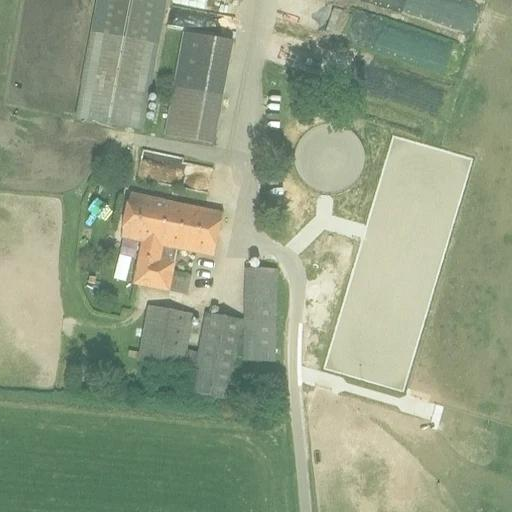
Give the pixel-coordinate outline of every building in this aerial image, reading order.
[(143,131),(159,43),(167,0),(98,0),(77,119),(143,131)] [(198,0),(173,0),(174,10),(205,11),(205,0),(198,0)] [(214,150),(231,47),(183,39),(165,142),(214,150)] [(386,81),(378,101),(395,108),(403,88),(386,81)] [(413,105),(411,109),(441,120),(446,103),(434,99),(430,112),(413,105)] [(175,184),(175,157),(138,157),(137,184),(175,184)] [(205,185),(207,172),(179,167),(177,180),(205,185)] [(174,273),(176,264),(175,263),(178,249),(216,257),(225,214),(132,195),(123,238),(144,242),(135,284),(188,295),(192,276),(174,273)] [(275,362),(277,270),(247,270),(245,361),(275,362)] [(230,401),(245,322),(207,314),(199,353),(187,351),(194,315),(149,307),(139,361),(184,369),(184,364),(197,366),(192,393),(230,401)]
